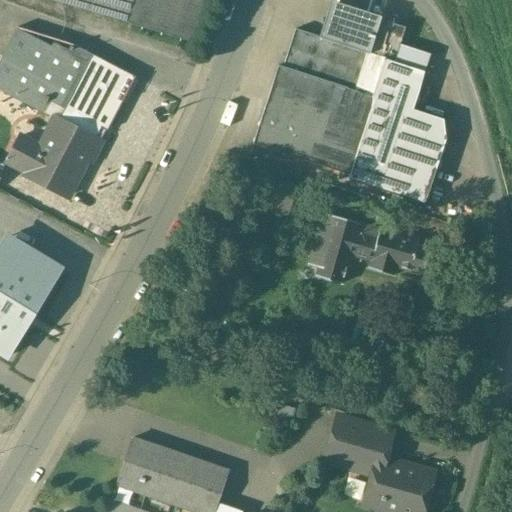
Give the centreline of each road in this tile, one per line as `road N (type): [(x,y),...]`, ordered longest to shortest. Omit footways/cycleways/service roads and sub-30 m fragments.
road 1 (residential): [(0,496),(216,97),(249,0)]
road 2 (unclassified): [(509,280),(509,247),(470,104),(444,30),(418,0)]
road 3 (unclassified): [(458,511),(507,322),(509,280)]
